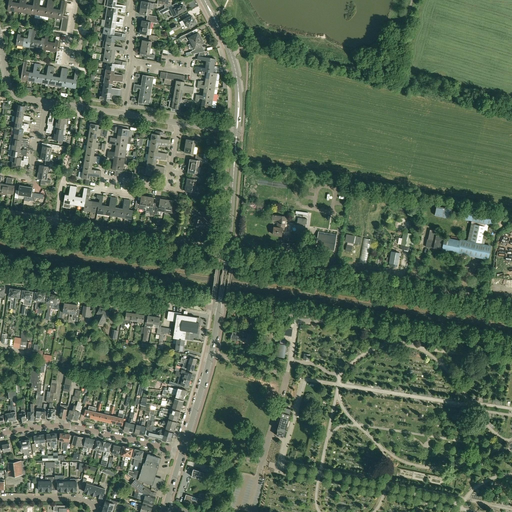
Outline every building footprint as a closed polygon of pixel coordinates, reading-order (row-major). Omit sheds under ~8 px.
[(12,0),(8,0),(7,10),(14,11),(16,3),(12,2),(12,0)] [(19,0),(19,3),(16,3),(14,11),(21,12),(23,0),(19,0)] [(26,0),(23,0),(21,12),(28,13),(29,5),(26,5),(26,0)] [(28,13),(35,14),(37,0),(33,0),(33,6),(29,5),(28,13)] [(48,17),(51,0),(47,0),(46,8),(43,7),(41,16),(48,17)] [(54,0),(51,0),(48,17),(55,18),(56,10),(53,9),(54,0)] [(107,6),(118,8),(121,9),(124,9),(125,6),(116,5),(116,1),(112,0),(105,0),(104,6),(107,6)] [(157,0),(158,1),(165,2),(165,5),(164,8),(168,6),(171,5),(171,4),(168,3),(168,0),(157,0)] [(62,19),(63,16),(65,2),(62,1),(60,10),(56,10),(55,18),(62,19)] [(164,8),(159,11),(161,13),(163,12),(163,13),(170,10),(173,17),(178,15),(177,14),(186,10),(185,9),(186,9),(185,7),(184,7),(183,4),(179,6),(177,8),(175,4),(171,5),(168,6),(164,8)] [(107,6),(106,13),(117,15),(118,8),(107,6)] [(149,15),(150,9),(140,7),(139,14),(149,16),(148,18),(156,20),(157,16),(149,15)] [(106,13),(105,20),(116,22),(117,15),(106,13)] [(192,16),(180,22),(182,26),(183,25),(185,28),(188,27),(196,23),(196,22),(195,20),(194,20),(194,19),(192,16)] [(142,20),(140,27),(150,28),(151,22),(156,23),(156,20),(148,18),(148,21),(142,20)] [(119,22),(116,22),(105,20),(104,27),(114,29),(115,27),(119,25),(122,26),(122,23),(119,22)] [(104,34),(106,34),(113,35),(121,37),(125,37),(125,34),(122,34),(121,33),(114,32),(114,29),(104,27),(103,34),(104,34)] [(149,35),(150,28),(140,27),(140,28),(139,34),(149,35),(149,38),(157,39),(157,36),(149,35)] [(29,47),(32,33),(32,29),(29,29),(29,32),(28,36),(27,38),(24,38),(23,46),(29,47)] [(32,29),(32,33),(29,47),(36,48),(38,40),(34,39),(35,33),(36,30),(32,29)] [(46,35),(45,39),(43,49),(50,50),(51,42),(48,42),(48,39),(49,36),(49,32),(46,32),(46,35)] [(190,40),(191,43),(201,38),(200,34),(199,35),(197,33),(189,37),(187,34),(179,38),(181,40),(186,38),(187,41),(190,40)] [(23,46),(24,38),(20,37),(21,34),(18,34),(16,44),(23,46)] [(50,50),(57,52),(57,48),(59,38),(60,34),(56,34),(56,37),(55,43),(51,42),(50,50)] [(104,41),(106,41),(114,43),(115,39),(124,41),(125,37),(121,37),(113,35),(106,34),(104,41)] [(36,48),(43,49),(45,39),(42,38),(41,41),(38,40),(36,48)] [(141,46),(150,48),(151,42),(156,43),(157,39),(149,38),(148,41),(142,40),(141,46)] [(203,41),(201,38),(191,43),(195,50),(190,52),(186,53),(187,56),(191,55),(200,52),(197,47),(203,44),(202,42),(203,41)] [(114,43),(106,41),(104,41),(103,41),(102,48),(105,48),(116,50),(119,51),(122,51),(123,48),(113,46),(114,43)] [(149,54),(150,48),(141,46),(140,53),(146,54),(146,57),(145,56),(144,60),(147,60),(147,57),(154,58),(155,55),(149,54)] [(105,48),(104,55),(115,56),(116,50),(105,48)] [(115,56),(104,55),(103,62),(107,62),(113,63),(121,65),(122,62),(114,60),(115,56)] [(206,61),(206,64),(214,66),(215,59),(198,56),(197,59),(206,61)] [(26,69),(26,66),(27,62),(23,62),(23,65),(22,69),(21,79),(28,80),(29,72),(25,72),(26,69)] [(107,62),(106,69),(114,71),(115,67),(124,69),(125,65),(121,65),(113,63),(107,62)] [(33,67),(33,70),(32,73),(29,72),(28,80),(34,82),(36,71),(37,67),(37,64),(34,63),(33,67)] [(213,73),(214,66),(206,64),(205,68),(196,67),(195,70),(199,70),(202,71),(213,73)] [(42,74),(41,83),(48,84),(51,66),(48,66),(47,69),(47,73),(46,75),(42,74)] [(48,84),(48,85),(55,86),(56,77),(53,76),(54,67),(51,66),(48,84)] [(56,77),(55,86),(61,88),(62,86),(65,69),(61,68),(60,77),(56,77)] [(68,69),(65,69),(62,86),(68,87),(70,79),(66,78),(68,69)] [(114,71),(106,69),(105,76),(123,79),(123,76),(114,74),(114,71)] [(73,80),(70,79),(68,87),(76,88),(79,71),(75,70),(73,80)] [(39,71),(36,71),(34,82),(41,83),(42,74),(39,74),(39,71)] [(206,75),(206,78),(216,80),(218,73),(213,73),(202,71),(202,74),(206,75)] [(152,84),(154,77),(143,75),(142,82),(152,84)] [(105,76),(104,83),(112,84),(113,81),(122,82),(123,79),(105,76)] [(215,87),(216,80),(206,78),(205,80),(204,80),(204,82),(201,81),(201,82),(198,81),(198,84),(201,85),(204,85),(215,87)] [(193,87),(190,87),(186,86),(184,86),(185,82),(184,82),(181,81),(178,81),(176,81),(175,87),(193,90),(193,87)] [(151,91),(152,84),(142,82),(141,86),(134,85),(134,88),(137,88),(140,89),(151,91)] [(104,83),(102,90),(120,93),(121,90),(111,88),(112,84),(104,83)] [(201,85),(198,84),(197,87),(204,88),(203,92),(214,94),(215,87),(204,85),(201,85)] [(175,87),(174,94),(182,96),(183,92),(192,94),(193,90),(175,87)] [(151,91),(140,89),(139,95),(150,97),(151,91)] [(110,94),(120,96),(120,93),(102,90),(101,97),(99,96),(98,99),(109,101),(110,94)] [(213,101),(214,94),(203,92),(203,96),(196,95),(195,98),(199,98),(202,99),(213,101)] [(174,94),(173,101),(190,104),(191,101),(188,100),(187,100),(185,99),(184,100),(182,99),(182,96),(174,94)] [(149,104),(150,97),(139,95),(138,102),(149,104)] [(202,99),(201,106),(212,108),(213,101),(202,99)] [(173,101),(171,108),(173,108),(172,111),(175,111),(175,109),(180,110),(181,106),(190,107),(190,104),(173,101)] [(211,114),(212,108),(201,106),(200,113),(211,114)] [(23,116),(24,112),(15,111),(14,117),(30,119),(30,117),(23,116)] [(90,123),(89,130),(107,133),(108,130),(98,128),(99,125),(90,123)] [(118,133),(118,135),(128,137),(129,129),(120,128),(120,127),(119,127),(115,126),(115,127),(114,131),(118,131),(118,133)] [(63,135),(63,130),(48,127),(47,129),(55,131),(54,134),(63,135)] [(107,136),(107,133),(89,130),(88,137),(97,138),(97,135),(107,136)] [(160,135),(155,134),(152,133),(151,140),(169,143),(169,140),(160,138),(160,135)] [(66,136),(63,135),(54,134),(54,138),(48,137),(47,140),(53,141),(53,140),(59,141),(58,144),(62,144),(63,141),(65,142),(66,136)] [(131,137),(128,137),(118,135),(117,138),(110,137),(110,141),(116,142),(127,143),(130,144),(131,137)] [(97,138),(88,137),(87,144),(98,146),(98,142),(96,142),(97,138)] [(186,139),(185,146),(195,147),(196,141),(199,141),(200,138),(192,137),(192,140),(186,139)] [(169,143),(151,140),(150,147),(158,149),(159,145),(168,146),(169,143)] [(116,145),(115,148),(126,150),(127,143),(116,142),(110,141),(109,144),(116,145)] [(52,148),(55,149),(59,149),(59,146),(48,144),(48,147),(43,146),(42,153),(51,154),(52,148)] [(87,144),(86,151),(94,152),(95,148),(104,150),(105,147),(101,146),(98,146),(87,144)] [(20,150),(21,147),(12,145),(11,151),(27,153),(27,150),(23,150),(23,151),(20,150)] [(196,154),(196,157),(203,158),(206,159),(206,155),(197,154),(198,148),(195,147),(185,146),(184,146),(183,152),(196,154)] [(150,147),(149,154),(166,157),(167,153),(158,152),(158,149),(150,147)] [(111,151),(111,155),(114,155),(125,157),(126,150),(115,148),(115,152),(111,151)] [(86,151),(85,157),(103,160),(103,157),(94,155),(94,152),(86,151)] [(50,160),(51,154),(42,153),(40,159),(46,160),(45,163),(53,164),(53,161),(50,160)] [(114,155),(111,155),(107,154),(107,157),(110,158),(114,159),(113,162),(124,164),(125,157),(114,155)] [(148,161),(156,162),(157,158),(166,160),(166,157),(149,154),(148,161)] [(21,158),(19,158),(13,157),(12,162),(24,164),(27,165),(28,163),(21,162),(21,158)] [(189,160),(188,165),(198,167),(199,161),(203,161),(203,158),(196,157),(195,160),(190,159),(190,160),(189,160)] [(148,161),(147,167),(164,170),(165,167),(156,166),(156,162),(148,161)] [(108,168),(108,170),(115,171),(115,170),(118,170),(121,171),(122,171),(124,164),(113,162),(113,164),(113,166),(112,165),(111,165),(109,165),(109,168),(108,168)] [(52,169),(53,164),(45,163),(45,166),(39,165),(38,172),(48,173),(49,168),(52,169)] [(83,164),(82,171),(101,174),(101,171),(92,169),(92,165),(83,164)] [(197,173),(198,167),(188,165),(187,171),(188,171),(188,172),(193,173),(193,176),(200,177),(201,174),(197,173)] [(145,174),(154,176),(155,172),(164,173),(164,170),(147,167),(145,174)] [(79,172),(78,178),(86,179),(89,179),(90,180),(91,176),(100,177),(101,174),(82,171),(82,172),(79,172)] [(47,180),(48,173),(38,172),(37,178),(41,179),(40,184),(45,185),(46,183),(50,184),(50,180),(47,180)] [(200,177),(193,176),(192,178),(186,177),(186,178),(185,182),(186,183),(186,184),(195,186),(196,180),(200,180),(200,177)] [(7,195),(7,194),(10,178),(7,178),(6,182),(7,183),(7,185),(3,184),(2,193),(1,194),(7,195)] [(194,192),(195,186),(186,184),(186,186),(184,186),(184,190),(183,190),(184,191),(184,190),(185,190),(185,191),(190,192),(190,195),(197,196),(198,193),(194,192)] [(63,203),(70,204),(73,186),(70,185),(68,195),(65,194),(63,203)] [(18,195),(24,196),(26,187),(19,186),(19,191),(15,190),(14,198),(18,199),(18,195)] [(70,204),(77,205),(79,197),(75,196),(76,186),(73,186),(70,204)] [(33,188),(26,187),(24,196),(24,201),(29,202),(30,201),(33,201),(34,198),(43,199),(44,195),(32,193),(33,188)] [(77,205),(84,206),(85,200),(86,195),(87,188),(83,188),(82,197),(79,197),(77,205)] [(86,212),(87,211),(90,212),(92,201),(90,200),(90,199),(88,198),(90,189),(87,188),(86,195),(85,200),(84,206),(83,212),(86,212)] [(104,216),(104,214),(105,206),(102,205),(103,196),(100,195),(100,199),(99,202),(97,213),(97,215),(104,216)] [(139,208),(146,209),(146,205),(148,196),(141,195),(140,200),(137,200),(136,207),(137,207),(137,208),(136,208),(136,209),(139,209),(139,208)] [(154,216),(156,203),(153,202),(154,197),(153,197),(153,196),(148,195),(148,196),(146,205),(146,209),(146,210),(152,211),(151,215),(154,216)] [(104,214),(111,215),(114,197),(110,197),(109,206),(105,206),(104,214)] [(111,215),(118,216),(119,208),(115,207),(117,198),(114,197),(111,215)] [(156,203),(155,214),(158,215),(159,211),(164,212),(165,212),(167,199),(166,199),(167,198),(162,197),(161,198),(160,198),(159,203),(156,203)] [(118,216),(124,217),(127,200),(124,199),(123,208),(119,208),(118,216)] [(171,213),(174,214),(175,206),(172,205),(173,200),(167,199),(165,212),(171,212),(171,213)] [(127,200),(124,217),(132,219),(133,210),(129,209),(130,200),(127,200)] [(90,212),(97,213),(99,202),(92,201),(90,212)] [(452,209),(437,206),(434,215),(450,218),(452,209)] [(430,243),(426,242),(426,245),(425,247),(429,248),(429,247),(488,258),(490,248),(490,246),(484,245),(488,225),(495,226),(498,214),(465,207),(464,210),(460,209),(459,210),(459,213),(463,214),(463,219),(471,221),(467,241),(461,240),(461,241),(436,235),(437,231),(430,229),(428,239),(431,240),(430,243)] [(208,228),(210,215),(204,214),(204,212),(199,212),(197,226),(208,228)] [(272,219),(271,220),(277,221),(277,222),(282,223),(282,220),(285,221),(286,216),(272,214),(272,219)] [(285,224),(282,223),(277,222),(276,227),(274,227),(273,234),(281,236),(282,230),(284,230),(285,224)] [(319,231),(318,234),(316,246),(333,249),(335,237),(336,234),(319,231)] [(400,249),(404,250),(410,251),(412,252),(414,239),(412,239),(413,234),(403,232),(400,249)] [(347,242),(347,244),(345,251),(351,252),(353,246),(353,243),(360,244),(362,237),(347,234),(345,242),(347,242)] [(368,264),(372,240),(363,238),(359,262),(368,264)] [(400,253),(391,251),(390,258),(387,257),(386,262),(390,262),(389,265),(397,267),(397,264),(399,264),(399,260),(398,260),(400,253)] [(13,306),(13,309),(15,309),(17,298),(20,298),(21,290),(20,290),(20,289),(17,289),(15,289),(13,303),(13,306)] [(38,312),(42,313),(42,307),(41,307),(41,305),(44,306),(44,302),(46,293),(44,293),(45,293),(42,292),(42,293),(41,293),(38,307),(38,309),(38,312)] [(55,295),(53,295),(51,309),(50,315),(52,315),(54,303),(60,304),(61,299),(58,298),(58,295),(57,295),(55,294),(55,295)] [(65,303),(64,307),(64,309),(61,308),(59,317),(62,318),(63,312),(69,313),(71,304),(65,303)] [(77,305),(71,304),(69,313),(73,314),(72,318),(75,318),(75,321),(78,321),(79,311),(76,311),(77,305)] [(87,316),(87,319),(91,320),(93,310),(90,310),(90,307),(84,306),(82,316),(87,316)] [(106,320),(110,313),(106,311),(106,310),(104,309),(104,310),(100,308),(93,321),(103,326),(104,324),(106,320)] [(143,333),(143,337),(146,337),(147,337),(148,329),(148,328),(146,328),(146,325),(152,326),(153,324),(152,324),(154,316),(153,316),(151,316),(151,315),(151,314),(148,314),(147,315),(146,321),(146,323),(145,322),(144,327),(143,333)] [(184,315),(181,315),(180,322),(176,321),(174,335),(177,336),(178,337),(178,338),(185,339),(193,340),(194,332),(197,332),(198,329),(200,329),(200,326),(198,326),(199,323),(196,322),(196,317),(187,316),(187,314),(184,314),(184,315)] [(117,339),(118,331),(120,320),(119,319),(117,330),(113,330),(111,338),(117,339)] [(278,327),(277,334),(292,336),(293,329),(285,328),(278,327)] [(238,340),(240,341),(241,336),(239,336),(239,335),(237,335),(237,333),(236,333),(236,332),(233,331),(232,334),(231,334),(231,335),(230,335),(230,338),(231,338),(230,339),(238,340)] [(21,341),(20,348),(26,349),(27,340),(28,336),(28,333),(22,332),(22,337),(22,338),(21,341)] [(90,343),(94,336),(87,332),(83,339),(90,343)] [(177,336),(174,335),(173,338),(174,338),(173,343),(176,344),(184,345),(184,342),(185,339),(178,338),(178,337),(177,336)] [(14,340),(13,345),(13,347),(20,348),(21,341),(22,338),(15,337),(14,340)] [(285,348),(285,345),(279,344),(277,356),(283,357),(284,352),(286,352),(286,353),(286,352),(287,352),(287,351),(287,350),(287,349),(287,348),(285,348)] [(182,357),(181,360),(194,365),(196,359),(194,359),(195,355),(188,353),(187,357),(190,357),(189,361),(188,360),(185,359),(185,358),(182,357)] [(51,356),(44,355),(42,362),(50,364),(51,356)] [(193,371),(194,365),(181,360),(180,363),(183,364),(182,367),(193,371)] [(90,366),(85,361),(81,365),(86,370),(90,366)] [(175,375),(179,377),(190,380),(192,373),(185,371),(185,370),(176,367),(175,370),(178,371),(177,374),(175,373),(175,375)] [(32,383),(31,388),(34,388),(34,390),(37,390),(38,388),(39,385),(40,372),(31,371),(30,383),(32,383)] [(66,376),(63,391),(70,392),(73,377),(66,376)] [(188,387),(190,380),(179,377),(177,383),(169,381),(168,384),(180,388),(181,385),(188,387)] [(49,402),(50,402),(48,417),(50,418),(50,417),(51,417),(51,418),(53,418),(54,418),(55,409),(52,409),(54,393),(56,394),(57,383),(51,383),(49,397),(49,402)] [(184,399),(185,395),(170,390),(168,390),(167,390),(164,390),(163,390),(163,391),(176,395),(175,396),(184,399)] [(20,422),(20,423),(23,422),(23,421),(26,421),(25,418),(26,418),(23,403),(23,400),(19,401),(22,413),(18,414),(19,422),(20,422)] [(78,401),(76,406),(76,407),(72,419),(77,420),(80,412),(82,406),(81,406),(81,404),(81,403),(80,402),(79,402),(78,401)] [(181,410),(182,405),(169,401),(167,401),(166,403),(173,405),(172,407),(181,410)] [(68,405),(61,404),(60,407),(61,407),(59,417),(60,417),(60,418),(62,418),(65,418),(68,405)] [(76,407),(76,406),(74,405),(73,410),(70,410),(69,413),(68,418),(72,419),(76,407)] [(90,418),(92,411),(93,407),(89,406),(88,410),(84,409),(83,414),(85,414),(84,416),(90,418)] [(277,432),(276,435),(277,436),(277,435),(283,437),(284,432),(285,432),(287,426),(288,427),(289,427),(289,425),(290,422),(291,421),(290,421),(290,420),(289,420),(289,419),(289,418),(289,417),(290,415),(290,414),(290,413),(290,412),(290,411),(291,411),(291,409),(287,408),(285,407),(284,407),(283,412),(282,412),(281,417),(278,417),(278,418),(277,422),(277,423),(279,424),(277,430),(278,430),(277,430),(277,431),(277,432)] [(128,432),(131,418),(133,412),(133,409),(131,409),(128,422),(126,422),(124,431),(128,432)] [(177,420),(179,416),(166,412),(164,411),(163,413),(170,415),(169,418),(177,420)] [(99,413),(98,412),(96,419),(97,419),(103,421),(105,414),(99,413)] [(118,413),(117,417),(116,424),(122,425),(122,423),(124,423),(125,419),(123,418),(123,415),(123,414),(118,413)] [(117,417),(110,415),(109,422),(116,424),(117,417)] [(134,433),(139,434),(142,421),(143,418),(141,418),(139,425),(137,424),(134,433)] [(174,431),(175,426),(162,422),(160,422),(160,424),(166,426),(166,428),(174,431)] [(158,431),(158,433),(159,433),(172,437),(174,433),(165,430),(161,429),(160,431),(158,431)] [(144,435),(154,437),(162,439),(171,441),(172,437),(159,433),(158,433),(149,431),(146,430),(144,435)] [(82,447),(84,438),(74,435),(72,444),(82,447)] [(106,442),(101,441),(98,455),(99,455),(101,456),(103,450),(104,450),(106,442)] [(4,451),(11,450),(9,443),(2,445),(4,451)] [(121,446),(114,445),(112,452),(113,454),(115,454),(114,456),(119,457),(121,446)] [(133,448),(128,447),(125,461),(124,465),(126,466),(129,456),(131,457),(133,448)] [(136,463),(135,466),(138,467),(139,462),(141,462),(142,459),(143,451),(142,451),(141,450),(140,450),(139,450),(136,463)] [(147,454),(145,463),(158,468),(159,464),(157,463),(159,457),(147,454)] [(26,474),(24,461),(7,463),(8,471),(5,472),(5,477),(26,474)] [(153,485),(158,468),(145,463),(144,462),(138,480),(153,485)] [(192,469),(191,472),(192,473),(191,476),(195,477),(197,477),(197,475),(199,476),(208,478),(211,479),(212,473),(207,471),(208,470),(203,469),(202,472),(200,471),(193,469),(192,469)] [(55,477),(55,482),(58,482),(58,490),(64,490),(64,481),(64,480),(59,480),(58,480),(58,475),(55,475),(55,477)] [(83,478),(82,483),(86,484),(85,491),(84,492),(90,494),(93,485),(94,484),(86,482),(87,479),(83,478)] [(139,491),(145,494),(149,495),(149,494),(150,491),(135,479),(131,484),(139,491)] [(99,487),(93,485),(90,494),(96,496),(99,487)] [(96,496),(102,498),(105,489),(99,487),(96,496)] [(152,505),(155,497),(149,495),(149,494),(149,495),(145,494),(145,495),(138,493),(137,498),(144,500),(143,502),(152,505)] [(186,494),(184,500),(190,502),(192,496),(186,494)] [(197,498),(195,504),(202,506),(204,500),(197,498)] [(111,502),(105,501),(104,507),(115,510),(117,501),(112,500),(111,502)]
